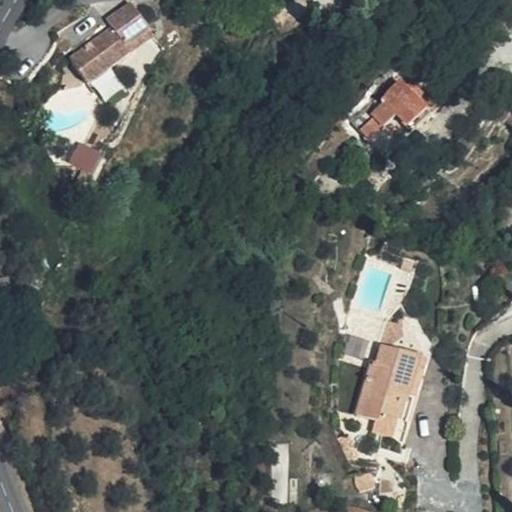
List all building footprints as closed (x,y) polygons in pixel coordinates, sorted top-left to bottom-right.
[(311,26),(300,8),(270,27),(281,45),(311,26)] [(139,58),(116,33),(94,53),(102,61),(59,101),(81,126),(125,87),(117,78),(139,58)] [(427,135),(390,100),(348,147),(368,165),(384,180),(408,155),(427,135)] [(93,172),(107,147),(85,134),(71,160),(93,172)] [(425,354),(387,343),(383,357),(377,355),(361,408),(402,419),(398,432),(408,434),(414,413),(409,411),(425,354)] [(402,419),(361,408),(357,420),(398,432),(402,419)]
